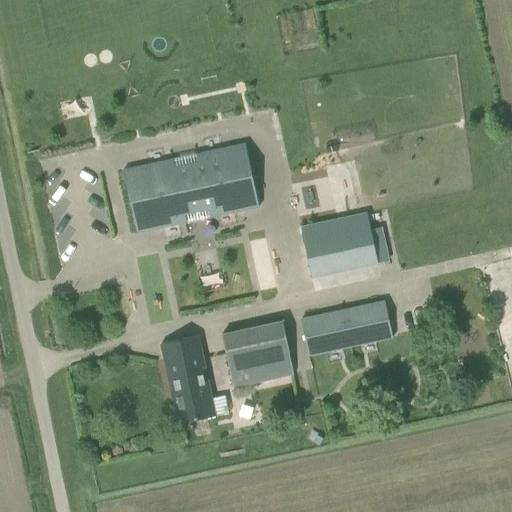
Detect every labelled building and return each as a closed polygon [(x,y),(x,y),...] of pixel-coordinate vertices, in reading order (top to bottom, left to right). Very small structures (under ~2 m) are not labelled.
[(204,162),(168,169),(166,162),(124,171),(137,232),(179,222),(178,215),(214,208),(216,214),(258,206),(245,145),(203,154),(204,162)] [(333,221),(301,228),(306,253),(339,246),(333,221)] [(385,248),(375,250),(378,264),(388,261),(385,248)] [(393,339),(385,302),(301,321),(309,358),(393,339)] [(234,388),(295,376),(283,324),(222,335),(234,388)] [(199,336),(161,344),(172,396),(176,395),(177,401),(169,403),(174,425),(182,423),(216,416),(230,413),(226,395),(213,398),(199,336)]
